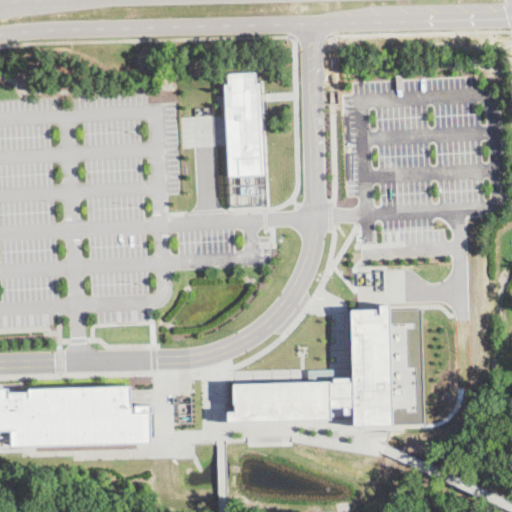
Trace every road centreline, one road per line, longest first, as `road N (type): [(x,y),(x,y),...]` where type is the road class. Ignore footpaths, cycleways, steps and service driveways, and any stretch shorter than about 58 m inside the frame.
road 1 (residential): [(0,363),(207,354),(253,335),(276,315),(307,261),(314,218),(309,23)]
road 2 (secondary): [(0,32),(511,17)]
